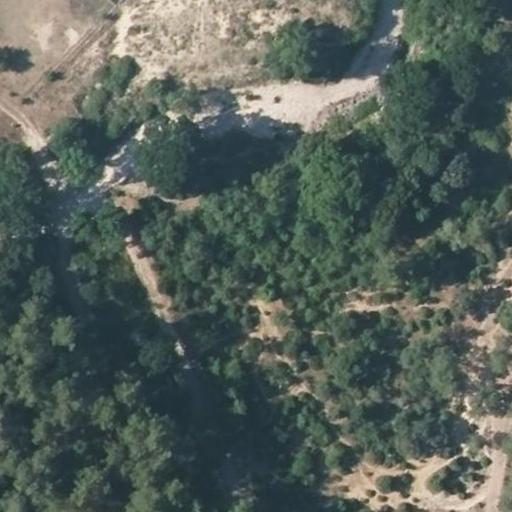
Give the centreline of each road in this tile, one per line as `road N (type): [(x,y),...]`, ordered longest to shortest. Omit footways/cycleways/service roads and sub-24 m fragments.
road 1 (track): [(80,226),(124,257),(208,446),(253,511)]
road 2 (track): [(3,511),(60,447),(96,347),(80,226)]
